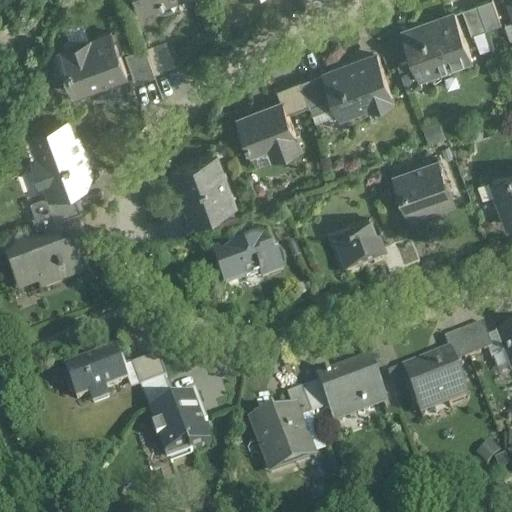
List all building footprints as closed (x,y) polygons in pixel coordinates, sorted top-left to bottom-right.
[(493,0),(484,0),(478,2),(487,27),(502,21),(493,0)] [(478,2),(463,8),(472,32),(487,27),(478,2)] [(454,10),(402,30),(413,57),(419,75),(472,54),(454,10)] [(111,27),(59,47),(75,91),(127,71),(111,27)] [(167,38),(144,46),(154,72),(177,64),(167,38)] [(144,46),(125,53),(136,81),(155,74),(154,72),(144,46)] [(364,54),(324,69),(333,94),(341,114),(393,94),(377,53),(365,57),(364,54)] [(419,75),(413,57),(398,62),(409,89),(423,84),(419,75)] [(324,70),(301,79),(310,101),(311,103),(333,94),(324,70)] [(301,79),(278,87),(282,98),(283,98),(287,109),(310,101),(301,79)] [(282,98),(238,115),(251,149),(269,142),(274,155),(301,145),(287,109),(283,98),(282,98)] [(67,117),(30,131),(33,139),(30,144),(44,179),(48,178),(54,193),(50,194),(50,195),(50,196),(73,187),(87,182),(89,177),(85,165),(86,155),(72,119),(67,117)] [(217,150),(172,167),(188,208),(192,219),(194,219),(237,202),(217,150)] [(438,157),(393,174),(406,207),(414,211),(434,203),(438,195),(450,190),(438,157)] [(511,171),(491,179),(508,224),(511,222),(511,171)] [(73,187),(50,196),(50,195),(46,197),(55,220),(78,211),(82,210),(73,187)] [(188,208),(162,218),(170,241),(198,230),(194,219),(192,219),(188,208)] [(78,211),(55,220),(59,231),(60,231),(65,242),(86,234),(78,211)] [(369,219),(332,233),(347,275),(385,261),(381,249),(369,219)] [(59,231),(5,252),(20,292),(38,286),(40,290),(83,274),(77,260),(80,258),(77,251),(76,250),(75,249),(72,249),(68,250),(65,242),(60,231),(59,231)] [(266,234),(232,247),(234,251),(215,258),(223,278),(230,275),(233,283),(246,278),(245,276),(259,271),(260,275),(262,275),(263,279),(283,271),(277,256),(275,257),(266,234)] [(410,238),(396,244),(405,268),(420,262),(410,238)] [(396,244),(381,249),(385,261),(390,274),(405,268),(396,244)] [(306,267),(284,276),(294,302),(316,293),(306,267)] [(483,322),(460,331),(470,356),(493,348),(483,322)] [(511,327),(499,332),(511,367),(511,327)] [(460,331),(445,337),(449,350),(451,349),(455,362),(470,356),(460,331)] [(115,349),(65,368),(77,401),(128,382),(115,349)] [(449,350),(404,367),(420,412),(468,395),(455,362),(451,349),(449,350)] [(158,356),(132,366),(141,388),(167,378),(158,356)] [(368,356),(329,371),(328,369),(326,370),(326,372),(319,375),(321,381),(331,407),(336,420),(384,401),(368,356)] [(167,378),(141,388),(147,405),(173,395),(167,378)] [(321,381),(302,388),(312,414),(331,407),(321,381)] [(302,388),(287,393),(292,407),(296,406),(301,418),(312,414),(302,388)] [(194,394),(157,408),(175,454),(211,440),(194,394)] [(292,407),(275,414),(273,410),(252,418),(256,429),(253,430),(259,444),(264,442),(274,468),(314,453),(301,418),(296,406),(292,407)]
